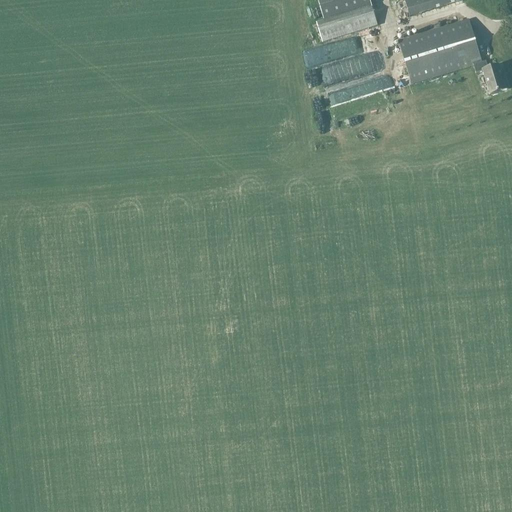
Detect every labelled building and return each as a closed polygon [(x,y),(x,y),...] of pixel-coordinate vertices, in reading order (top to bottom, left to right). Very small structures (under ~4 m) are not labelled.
[(317,0),(324,21),(371,6),(369,0),(317,0)] [(463,1),(462,0),(403,0),(409,18),(463,1)] [(316,24),(322,44),(378,27),(372,7),(316,24)] [(411,85),(474,66),(476,74),(483,72),(490,95),(509,89),(506,81),(503,82),(498,66),(488,70),(486,62),(482,63),(469,21),(398,42),(411,85)] [(325,71),(313,71),(314,85),(325,85),(325,71)]
